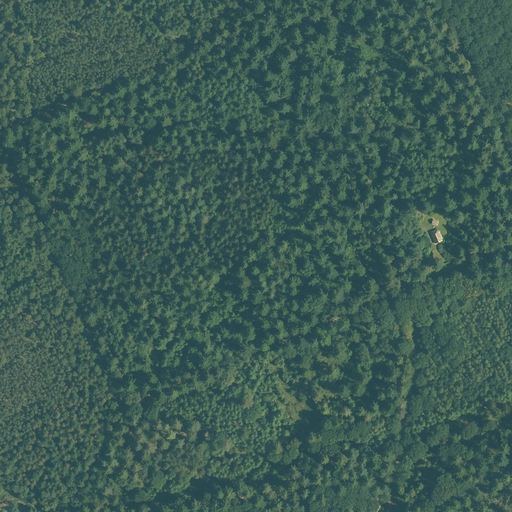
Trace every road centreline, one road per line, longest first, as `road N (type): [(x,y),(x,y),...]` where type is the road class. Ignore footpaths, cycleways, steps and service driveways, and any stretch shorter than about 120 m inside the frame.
road 1 (track): [(405,288),(268,0)]
road 2 (track): [(405,288),(122,410)]
road 3 (track): [(1,137),(122,410)]
road 4 (track): [(10,129),(193,54),(266,0)]
road 5 (track): [(391,501),(414,371),(405,288)]
road 6 (unclassified): [(511,153),(441,0)]
road 7 (track): [(393,502),(435,497),(511,467)]
